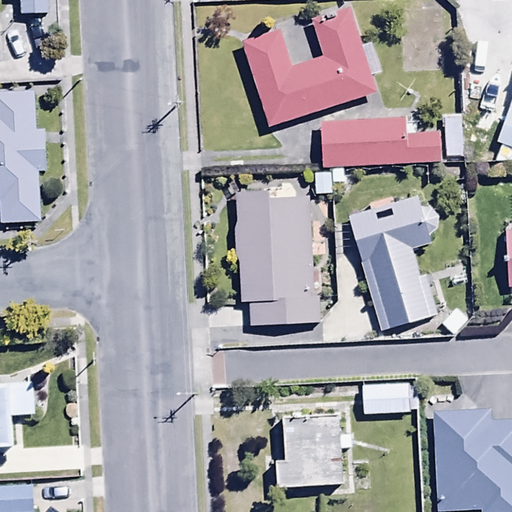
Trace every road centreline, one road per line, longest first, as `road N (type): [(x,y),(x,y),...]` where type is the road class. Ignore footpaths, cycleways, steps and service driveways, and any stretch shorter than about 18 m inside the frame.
road 1 (tertiary): [(124,0),(137,270)]
road 2 (tertiary): [(137,270),(148,511)]
road 3 (residential): [(0,277),(137,270)]
